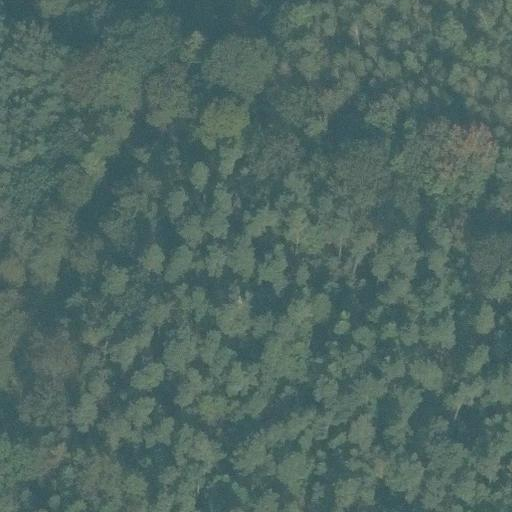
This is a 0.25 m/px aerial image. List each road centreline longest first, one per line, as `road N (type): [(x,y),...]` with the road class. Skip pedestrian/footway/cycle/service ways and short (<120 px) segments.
road 1 (track): [(511,259),(0,15)]
road 2 (track): [(204,0),(0,422)]
